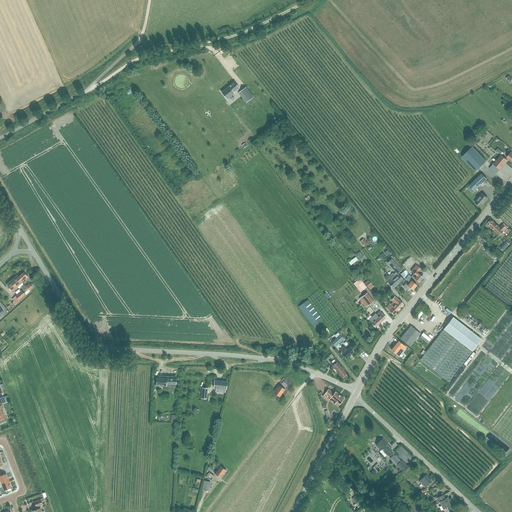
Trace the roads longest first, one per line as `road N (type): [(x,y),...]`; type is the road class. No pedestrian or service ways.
road 1 (unclassified): [(356,394),(276,359),(95,343),(34,254)]
road 2 (tertiary): [(356,394),(390,331),(511,183)]
road 3 (track): [(87,92),(142,57),(243,31),(307,0)]
road 4 (unclassified): [(0,137),(87,92),(140,38)]
road 5 (unclassified): [(473,507),(356,394)]
road 6 (tertiary): [(295,511),(356,394)]
